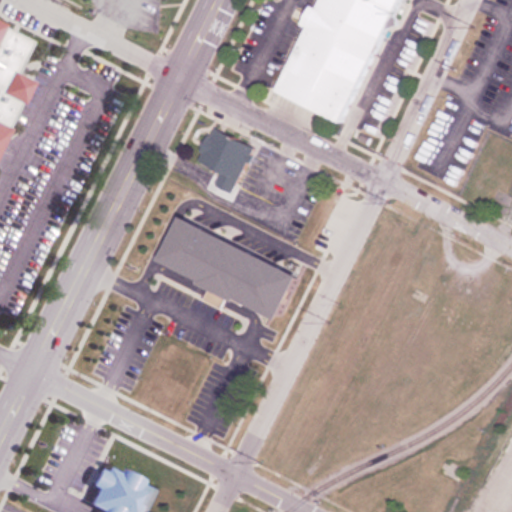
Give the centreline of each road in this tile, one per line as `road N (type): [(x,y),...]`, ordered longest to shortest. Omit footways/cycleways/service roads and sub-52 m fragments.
road 1 (residential): [(30,0),(511,246)]
road 2 (primary): [(220,0),(0,440)]
road 3 (residential): [(382,181),(217,511)]
road 4 (residential): [(35,371),(306,511)]
